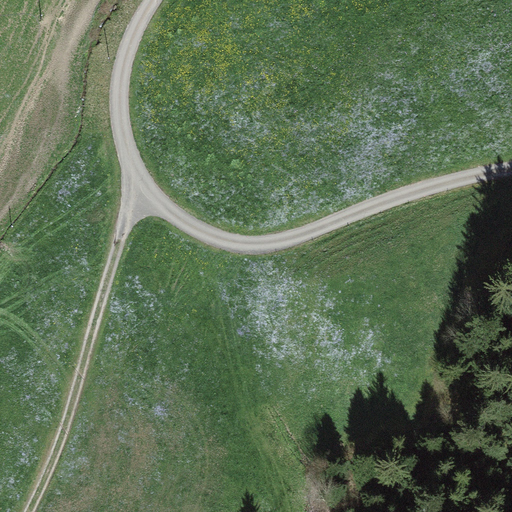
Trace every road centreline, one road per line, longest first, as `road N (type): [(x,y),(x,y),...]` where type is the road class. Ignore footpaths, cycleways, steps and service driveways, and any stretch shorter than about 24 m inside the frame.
road 1 (unclassified): [(511,169),(379,202),(281,240),(214,237),(140,184),(121,133),(119,76),(152,0)]
road 2 (track): [(35,511),(66,435),(140,184)]
